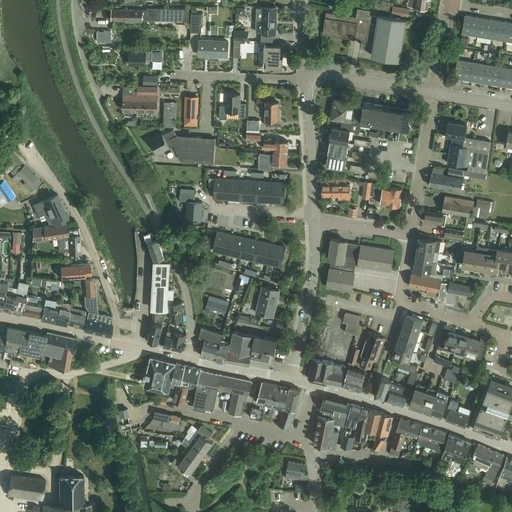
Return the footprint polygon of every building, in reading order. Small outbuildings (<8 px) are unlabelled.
[(410,0),(410,5),(415,5),(415,6),(428,8),(429,0),(410,0)] [(408,16),(409,8),(394,6),(392,14),(408,16)] [(276,34),(277,12),(277,8),(263,7),(263,21),(257,21),(257,32),(262,32),(262,34),(276,34)] [(406,20),(370,15),(371,10),(358,8),(356,17),(327,12),(323,34),(362,40),(361,45),(366,45),(366,40),(375,41),(372,56),(400,60),(406,20)] [(189,21),(189,9),(148,9),(147,10),(113,9),(113,20),(189,21)] [(201,33),(202,14),(192,13),(191,32),(201,33)] [(478,36),(481,18),(466,15),(463,33),(478,36)] [(492,38),(496,20),(481,18),(478,36),(492,38)] [(507,40),(510,23),(496,20),(492,38),(507,40)] [(248,40),(249,31),(236,30),(235,40),(248,40)] [(112,42),(112,31),(98,31),(97,42),(112,42)] [(468,46),(469,38),(462,37),(461,45),(468,46)] [(228,57),(229,42),(199,40),(199,56),(221,57),(221,59),(227,59),(227,57),(228,57)] [(280,69),(282,45),(265,44),(264,69),(280,69)] [(130,52),(129,64),(146,65),(147,59),(162,60),(163,60),(163,49),(153,49),(153,51),(142,51),(141,53),(130,52)] [(469,80),(474,63),(458,60),(455,77),(469,80)] [(485,82),(488,65),(474,63),(469,80),(485,82)] [(499,85),(502,67),(488,65),(485,82),(499,85)] [(511,86),(511,68),(502,67),(499,85),(511,86)] [(158,85),(159,76),(158,76),(147,75),(144,75),(144,82),(144,84),(158,85)] [(124,86),(123,110),(137,111),(138,98),(138,95),(138,94),(138,87),(124,86)] [(138,98),(137,111),(157,111),(157,99),(158,87),(138,86),(138,87),(138,94),(138,95),(138,98)] [(246,117),(246,103),(241,103),(241,94),(227,93),(227,105),(220,105),(220,119),(227,119),(227,111),(240,112),(239,117),(246,117)] [(186,96),(184,125),(198,126),(200,96),(186,96)] [(362,122),(363,109),(354,107),(355,102),(334,99),(331,119),(342,121),(341,128),(350,131),(351,131),(360,132),(362,122)] [(176,128),(178,102),(165,102),(164,127),(176,128)] [(279,121),(280,103),(266,102),(266,121),(266,126),(278,126),(278,121),(279,121)] [(371,124),(374,105),(364,104),(363,109),(362,122),(371,124)] [(381,125),(384,107),(374,105),(371,124),(381,125)] [(390,127),(393,109),(384,107),(381,125),(390,127)] [(400,128),(403,110),(393,109),(390,127),(400,128)] [(403,110),(400,128),(410,130),(413,112),(403,110)] [(260,130),(260,120),(248,120),(247,130),(260,130)] [(445,124),(444,132),(447,132),(446,136),(453,137),(452,144),(451,144),(448,163),(469,167),(488,169),(492,141),(466,137),(467,125),(448,121),(448,125),(445,124)] [(350,131),(341,128),(333,127),(330,141),(349,144),(351,131),(350,131)] [(177,135),(174,129),(164,135),(163,134),(151,140),(158,153),(174,145),(183,161),(214,163),(216,138),(192,136),(177,135)] [(261,141),(262,133),(247,132),(247,140),(261,141)] [(273,152),(288,153),(289,141),(274,140),(274,139),(269,138),(269,139),(266,139),(265,149),(274,149),(273,152)] [(371,147),(372,141),(355,138),(354,144),(371,147)] [(346,157),(349,144),(330,141),(328,154),(346,157)] [(369,160),(370,154),(353,151),(352,157),(369,160)] [(287,165),(288,153),(273,152),(273,154),(260,153),(259,169),(273,170),(273,164),(287,165)] [(344,170),(346,157),(328,154),(326,166),(344,170)] [(367,173),(368,167),(351,164),(350,170),(367,173)] [(32,191),(41,181),(25,165),(18,172),(26,180),(23,182),(32,191)] [(0,188),(8,200),(16,195),(5,178),(0,170),(0,188)] [(463,178),(444,174),(433,172),(432,172),(430,186),(461,191),(463,178)] [(216,178),(214,199),(228,200),(230,179),(216,178)] [(230,179),(228,200),(242,201),(244,180),(230,179)] [(244,180),(242,201),(256,202),(258,181),(244,180)] [(346,184),(346,180),(323,180),(323,195),(339,195),(339,199),(351,199),(350,184),(346,184)] [(258,181),(256,202),(270,203),(272,182),(258,181)] [(369,199),(372,182),(371,182),(365,182),(365,181),(365,182),(364,185),(363,198),(369,199)] [(272,182),(270,203),(284,204),(286,183),(272,182)] [(370,195),(377,196),(378,183),(372,182),(370,195)] [(399,207),(402,189),(384,186),(381,204),(399,207)] [(202,220),(204,202),(195,202),(195,195),(181,194),(180,201),(187,201),(186,219),(202,220)] [(50,225),(55,225),(55,224),(68,218),(57,195),(50,198),(35,205),(40,216),(45,214),(50,225)] [(477,204),(474,204),(475,201),(445,196),(442,211),(468,216),(472,216),(487,218),(489,211),(493,212),(494,202),(478,198),(477,204)] [(350,208),(349,215),(358,216),(359,209),(350,208)] [(442,224),(444,213),(427,210),(425,221),(442,224)] [(55,225),(50,225),(44,226),(33,228),(35,241),(46,240),(63,237),(64,251),(70,251),(70,254),(82,254),(81,234),(79,228),(69,230),(68,223),(55,225)] [(462,240),(464,231),(446,228),(445,237),(462,240)] [(177,249),(187,244),(180,230),(170,234),(177,249)] [(215,246),(214,250),(227,254),(228,250),(232,235),(228,234),(218,231),(215,246)] [(21,244),(22,232),(14,232),(13,251),(13,253),(20,253),(20,244),(21,244)] [(228,250),(227,254),(241,257),(242,253),(243,249),(245,238),(242,237),(232,235),(228,250)] [(242,253),(241,257),(245,258),(254,260),(255,256),(258,241),(245,238),(243,249),(242,253)] [(435,251),(439,252),(441,241),(420,238),(418,249),(435,251)] [(333,260),(355,264),(359,264),(359,266),(391,271),(395,250),(361,244),(361,245),(347,243),(347,241),(332,239),(329,260),(333,260)] [(155,261),(165,258),(159,240),(149,243),(155,261)] [(255,256),(254,260),(267,263),(268,259),(272,244),(258,241),(255,256)] [(268,259),(267,263),(281,266),(282,262),(283,258),(284,259),(285,253),(284,253),(285,247),(273,244),(272,244),(268,259)] [(486,263),(488,248),(477,246),(477,251),(474,267),(485,269),(486,263)] [(496,265),(499,249),(498,249),(498,250),(488,248),(486,263),(485,269),(496,271),(497,265),(496,265)] [(433,262),(435,251),(418,249),(417,259),(433,262)] [(477,251),(465,249),(463,266),(474,267),(477,251)] [(507,267),(509,250),(499,249),(496,265),(497,265),(507,267)] [(438,263),(433,262),(417,259),(415,270),(431,273),(436,274),(438,263)] [(354,272),(355,264),(333,260),(332,268),(330,268),(328,287),(352,291),(355,272),(354,272)] [(62,277),(92,276),(91,263),(62,265),(62,266),(60,267),(58,268),(57,270),(57,272),(58,274),(59,275),(61,276),(62,277)] [(155,263),(154,289),(152,310),(154,310),(167,311),(167,310),(171,310),(170,304),(173,303),(173,290),(168,290),(169,272),(170,264),(157,263),(155,263)] [(0,309),(3,310),(9,279),(8,279),(5,278),(6,277),(5,277),(6,273),(2,273),(1,276),(0,280),(0,309)] [(248,283),(250,277),(241,274),(240,278),(236,288),(242,290),(245,282),(248,283)] [(412,274),(409,286),(428,290),(427,294),(439,296),(445,297),(446,293),(447,291),(448,283),(447,283),(442,282),(442,281),(442,280),(412,274)] [(9,279),(3,310),(4,310),(13,312),(14,304),(16,298),(16,297),(16,295),(16,294),(17,288),(13,287),(15,279),(9,278),(9,279)] [(95,278),(84,278),(84,280),(84,292),(85,305),(89,312),(99,314),(96,278),(95,278)] [(59,291),(60,282),(52,280),(51,289),(59,291)] [(81,292),(84,292),(84,280),(74,281),(74,285),(80,285),(80,288),(81,292)] [(449,281),(447,291),(471,296),(473,286),(449,281)] [(273,317),(280,291),(263,287),(257,313),(273,317)] [(14,304),(13,312),(23,314),(26,302),(26,301),(27,298),(27,297),(16,295),(16,297),(16,298),(14,304)] [(26,302),(23,314),(39,318),(42,304),(37,303),(38,297),(27,295),(27,297),(27,298),(26,301),(26,302)] [(226,314),(230,301),(210,295),(206,308),(205,312),(210,313),(211,309),(226,314)] [(58,308),(55,321),(67,324),(70,311),(71,308),(72,304),(71,304),(64,302),(59,301),(57,308),(58,308)] [(167,311),(154,310),(153,321),(164,321),(165,314),(172,314),(173,321),(183,320),(182,314),(184,314),(182,302),(173,304),(173,303),(170,304),(171,310),(167,310),(167,311)] [(44,305),(41,318),(54,321),(55,321),(58,308),(57,308),(44,305)] [(70,311),(67,324),(83,328),(85,318),(86,315),(87,311),(71,308),(70,311)] [(112,316),(99,314),(89,312),(84,331),(111,338),(113,323),(112,316)] [(355,336),(356,334),(361,316),(346,313),(343,322),(347,323),(346,330),(345,332),(355,336)] [(405,325),(420,330),(424,320),(408,314),(405,325)] [(249,324),(250,317),(240,315),(238,322),(249,324)] [(435,335),(438,324),(433,322),(429,333),(435,335)] [(168,336),(166,336),(166,338),(161,336),(163,326),(153,323),(148,341),(158,344),(159,343),(165,345),(164,346),(165,346),(165,345),(166,341),(168,336)] [(417,341),(420,330),(405,325),(401,335),(417,341)] [(0,355),(11,358),(11,356),(12,350),(13,349),(15,336),(18,336),(19,333),(19,329),(8,326),(6,336),(0,334),(0,355)] [(220,343),(221,344),(224,333),(202,327),(199,338),(206,340),(201,355),(215,359),(220,343)] [(12,350),(11,356),(22,359),(23,351),(43,355),(43,352),(43,351),(44,349),(47,334),(19,329),(19,333),(18,336),(15,336),(13,349),(12,350)] [(44,349),(43,351),(50,352),(48,364),(69,370),(73,353),(74,353),(74,351),(77,338),(48,331),(47,334),(44,349)] [(165,345),(165,346),(182,350),(184,340),(185,335),(175,332),(168,331),(166,336),(168,336),(167,337),(166,341),(165,345)] [(238,365),(244,333),(234,331),(231,346),(230,346),(226,362),(238,365)] [(455,351),(460,335),(449,332),(448,336),(442,334),(438,348),(445,350),(446,348),(455,351)] [(251,359),(256,336),(244,333),(238,365),(250,367),(251,359)] [(377,361),(385,338),(370,333),(362,355),(364,355),(360,365),(371,369),(374,360),(377,361)] [(256,336),(251,359),(269,363),(272,352),(275,352),(277,340),(277,337),(266,335),(266,338),(256,336)] [(413,351),(417,341),(401,335),(398,346),(413,351)] [(466,354),(470,338),(460,335),(455,351),(466,354)] [(470,338),(466,354),(475,357),(475,359),(482,361),(486,347),(480,345),(481,341),(470,338)] [(230,346),(221,344),(220,343),(215,359),(226,362),(230,346)] [(410,362),(413,351),(398,346),(394,356),(410,362)] [(330,384),(335,363),(335,362),(323,359),(324,352),(318,350),(318,348),(316,347),(309,379),(330,384)] [(356,364),(360,349),(353,347),(349,362),(348,367),(346,374),(347,374),(343,387),(360,392),(366,373),(352,369),(354,364),(356,364)] [(436,355),(433,361),(449,367),(452,361),(436,355)] [(147,375),(145,383),(169,389),(170,389),(170,388),(171,381),(176,363),(176,362),(151,357),(147,375)] [(416,372),(418,366),(400,359),(398,366),(399,367),(411,371),(412,371),(416,372)] [(171,381),(170,388),(174,388),(174,386),(177,387),(178,384),(182,385),(186,365),(177,363),(176,363),(171,381)] [(335,363),(330,384),(342,386),(347,365),(335,363)] [(176,393),(174,400),(185,403),(186,404),(188,395),(190,386),(192,387),(195,388),(197,388),(201,370),(202,369),(201,369),(192,367),(186,365),(182,385),(178,384),(177,387),(176,393)] [(460,371),(453,369),(448,367),(446,373),(458,377),(460,371)] [(197,388),(193,405),(220,411),(220,410),(223,396),(232,398),(229,412),(241,415),(246,393),(249,393),(252,381),(201,370),(197,388)] [(418,372),(416,372),(412,371),(406,385),(413,388),(418,372)] [(456,382),(458,377),(446,373),(444,378),(456,382)] [(381,377),(375,396),(385,400),(391,382),(391,381),(381,377)] [(511,410),(511,406),(511,388),(491,380),(484,400),(489,402),(487,407),(482,405),(474,427),(501,438),(509,416),(511,417),(511,410)] [(253,406),(250,417),(263,420),(263,419),(265,409),(266,404),(266,403),(271,383),(263,382),(262,383),(257,402),(261,403),(260,408),(253,406)] [(391,382),(385,400),(389,401),(404,406),(410,389),(395,384),(391,383),(391,382)] [(266,403),(266,404),(271,406),(269,416),(272,417),(273,417),(276,406),(280,385),(271,383),(266,403)] [(421,410),(428,387),(418,383),(410,406),(421,410)] [(280,385),(276,406),(284,408),(285,407),(287,398),(286,398),(287,393),(289,393),(290,388),(280,385)] [(431,413),(439,391),(428,387),(421,410),(431,413)] [(278,418),(276,424),(280,425),(288,427),(289,428),(296,410),(301,390),(290,388),(289,393),(287,393),(286,398),(287,398),(285,407),(284,408),(284,409),(284,410),(281,409),(278,418)] [(439,391),(431,413),(441,417),(449,394),(439,391)] [(159,402),(164,403),(166,404),(168,399),(168,397),(160,395),(159,402)] [(336,418),(335,422),(345,425),(350,403),(324,396),(321,409),(332,412),(331,414),(332,415),(332,417),(336,418)] [(450,410),(446,420),(456,424),(466,427),(470,415),(460,411),(456,410),(458,406),(459,402),(452,400),(448,409),(450,410)] [(355,436),(362,407),(352,404),(346,425),(352,426),(351,431),(345,430),(341,446),(348,449),(352,449),(355,436)] [(366,429),(371,409),(362,407),(355,436),(360,437),(363,428),(366,429)] [(335,422),(336,418),(332,417),(332,415),(331,414),(332,412),(321,409),(320,414),(314,443),(330,446),(336,447),(339,432),(333,431),(335,422)] [(377,431),(382,412),(371,409),(366,429),(363,428),(360,437),(366,438),(367,435),(376,437),(377,431)] [(156,413),(155,417),(160,419),(164,420),(171,421),(173,414),(156,411),(156,413)] [(376,437),(374,439),(377,440),(372,446),(371,450),(377,452),(386,439),(389,434),(393,416),(382,412),(377,431),(376,437)] [(173,414),(171,421),(179,423),(180,417),(180,416),(173,414)] [(150,423),(159,425),(160,419),(155,417),(150,423)] [(418,438),(423,425),(401,418),(392,446),(390,454),(399,456),(401,449),(402,449),(406,434),(418,438)] [(163,425),(163,427),(177,430),(179,423),(171,421),(164,420),(163,425)] [(191,441),(206,452),(214,442),(209,439),(213,432),(203,424),(199,430),(192,424),(188,431),(190,432),(186,437),(191,441)] [(426,444),(431,427),(423,425),(418,438),(417,441),(426,444)] [(431,427),(426,444),(432,446),(432,448),(442,451),(442,449),(443,449),(448,432),(431,427)] [(464,462),(471,442),(450,434),(442,454),(464,462)] [(149,436),(141,436),(141,446),(149,446),(149,436)] [(191,473),(206,453),(206,452),(190,442),(191,441),(186,437),(185,438),(181,443),(187,447),(188,447),(191,449),(181,462),(175,458),(172,463),(180,469),(182,467),(191,473)] [(496,452),(496,451),(479,444),(473,456),(474,456),(476,457),(474,462),(483,465),(485,461),(490,463),(491,464),(496,452)] [(491,464),(490,463),(485,476),(494,480),(499,467),(505,455),(496,451),(496,452),(491,464)] [(511,479),(511,457),(507,456),(500,475),(511,479)] [(451,467),(453,461),(449,460),(442,457),(439,463),(447,466),(451,467)] [(309,480),(309,474),(305,474),(306,464),(289,461),(286,477),(309,480)] [(466,467),(472,470),(475,463),(469,461),(466,467)] [(43,501),(46,479),(11,474),(8,495),(43,501)] [(85,505),(84,476),(60,476),(60,506),(44,506),(44,511),(91,511),(92,505),(85,505)]
